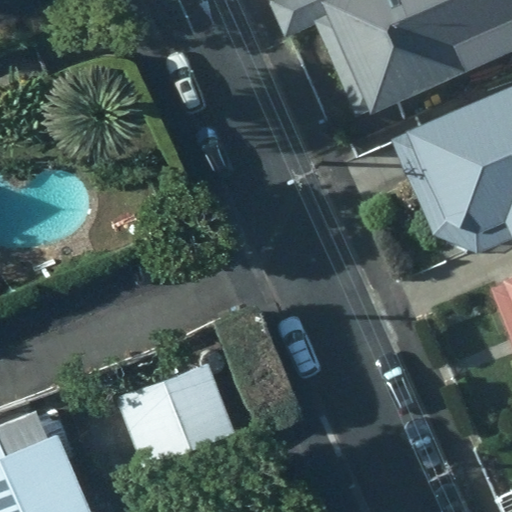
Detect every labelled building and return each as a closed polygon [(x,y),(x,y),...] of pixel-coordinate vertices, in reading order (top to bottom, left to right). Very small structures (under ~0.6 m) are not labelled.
[(272,0),(288,35),(309,26),(353,123),(463,73),(458,61),(492,47),(486,32),(511,20),(511,18),(503,0),(272,0)] [(511,85),(383,144),(423,235),(469,253),(504,238),(507,245),(511,243),(511,85)] [(511,276),(486,286),(511,354),(511,276)] [(217,422),(191,353),(101,387),(127,456),(217,422)] [(0,511),(74,511),(35,420),(27,424),(19,406),(0,414),(0,511)]
